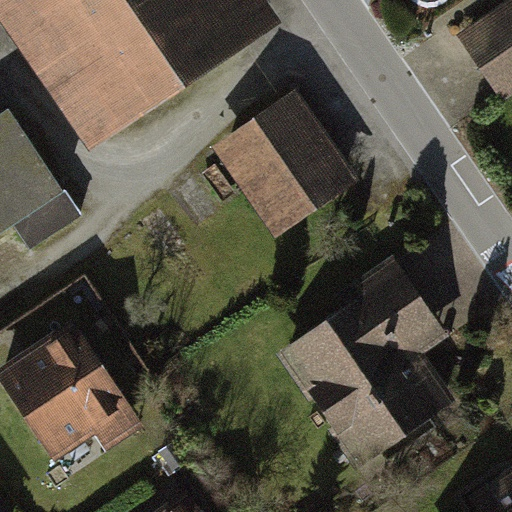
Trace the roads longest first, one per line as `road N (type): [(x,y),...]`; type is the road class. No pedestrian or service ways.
road 1 (unknown): [(371,48),(81,233)]
road 2 (residential): [(511,251),(338,0)]
